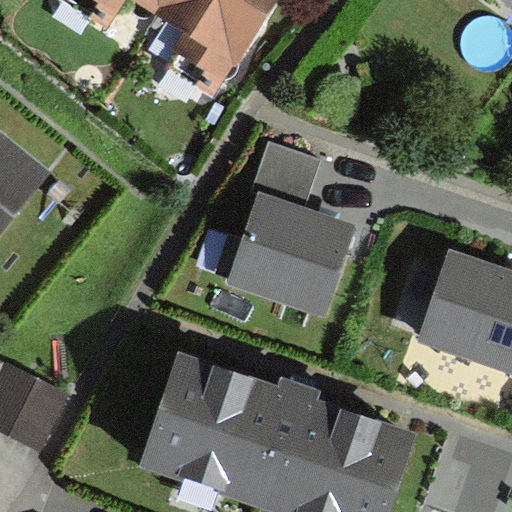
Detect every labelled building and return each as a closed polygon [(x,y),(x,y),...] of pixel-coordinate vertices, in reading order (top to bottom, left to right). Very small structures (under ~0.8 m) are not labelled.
[(126,5),(152,22),(166,0),(48,0),(47,2),(103,39),(126,5)] [(282,0),(166,0),(152,22),(178,40),(158,71),(213,107),(282,0)] [(511,0),(495,0),(511,11),(511,0)] [(322,163),(270,147),(254,195),(262,197),(247,243),(231,238),(219,275),(232,279),(228,290),(327,322),(354,236),(327,227),(303,220),(322,163)] [(0,243),(46,185),(0,149),(0,243)] [(511,280),(451,258),(418,351),(511,385),(511,280)] [(296,402),(182,364),(144,480),(241,511),(392,511),(415,441),(296,402)] [(7,367),(0,380),(0,434),(37,454),(67,399),(7,367)]
